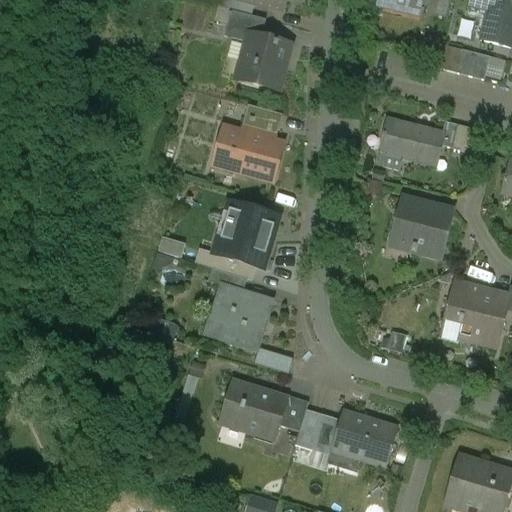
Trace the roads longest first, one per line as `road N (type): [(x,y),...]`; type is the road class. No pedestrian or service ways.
road 1 (residential): [(438,395),(354,362),(329,338),(315,295),(326,72)]
road 2 (residential): [(511,273),(481,240),(474,211),(500,113),(326,72)]
road 3 (residential): [(438,395),(406,511)]
